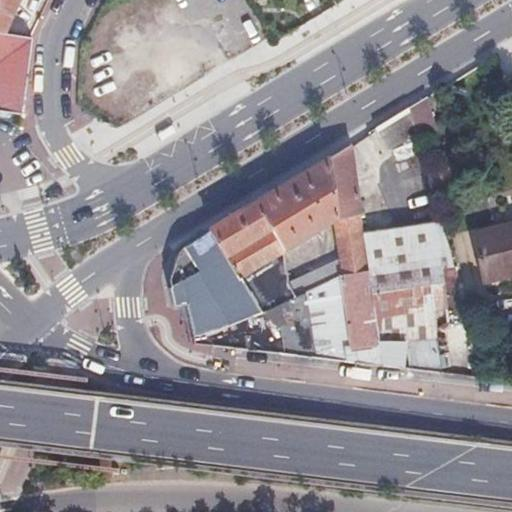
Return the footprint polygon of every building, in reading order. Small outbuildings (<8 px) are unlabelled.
[(0,0),(0,33),(14,0),(0,0)] [(0,116),(8,118),(14,113),(20,114),(28,38),(0,34),(0,116)] [(434,130),(425,100),(407,111),(414,134),(414,136),(434,130)] [(414,134),(407,111),(375,131),(387,150),(414,134)] [(333,220),(357,215),(358,215),(349,147),(325,162),(333,220)] [(365,268),(360,235),(357,215),(333,220),(325,162),(209,231),(238,278),(274,256),(282,252),(333,221),(339,261),(290,283),(296,299),(341,278),(365,268)] [(403,342),(436,340),(435,329),(433,311),(444,309),(441,292),(438,273),(453,270),(439,223),(360,235),(365,268),(376,343),(403,342)] [(511,276),(511,224),(469,236),(481,284),(511,276)] [(238,278),(209,231),(183,247),(184,250),(179,253),(165,291),(169,309),(183,306),(190,339),(209,336),(215,335),(262,314),(238,278)] [(238,278),(262,314),(268,311),(296,299),(290,283),(274,256),(238,278)] [(380,369),(400,371),(403,342),(376,343),(365,268),(341,278),(354,362),(380,364),(380,369)] [(438,273),(441,292),(455,289),(453,270),(438,273)] [(354,362),(341,278),(296,299),(268,311),(276,354),(354,364),(354,362)]
